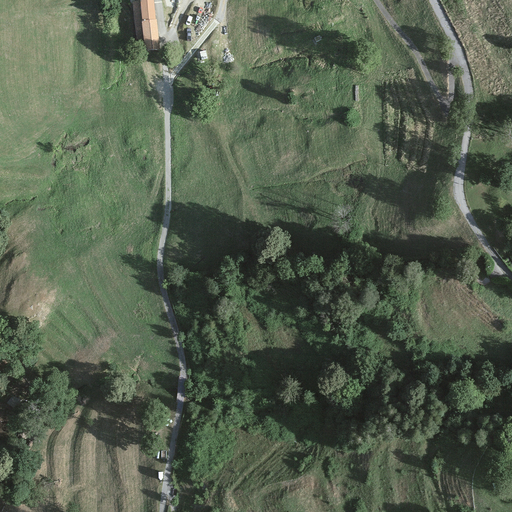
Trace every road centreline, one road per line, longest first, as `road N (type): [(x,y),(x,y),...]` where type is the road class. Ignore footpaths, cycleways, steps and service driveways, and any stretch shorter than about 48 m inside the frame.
road 1 (unclassified): [(163,511),(182,379),(158,265),(167,208),(158,0)]
road 2 (unclassified): [(511,278),(460,196),(470,99),(457,46),(433,0)]
